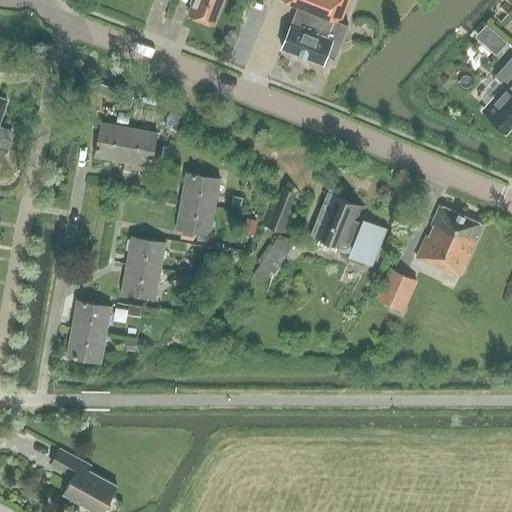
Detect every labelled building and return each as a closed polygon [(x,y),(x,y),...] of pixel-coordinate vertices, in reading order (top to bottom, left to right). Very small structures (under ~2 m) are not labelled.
[(194,0),(189,15),(214,25),(223,0),(194,0)] [(323,64),(328,54),(336,57),(348,25),(341,22),(349,0),(279,0),(298,7),(291,25),(290,25),(281,48),(323,64)] [(495,32),(484,45),(496,55),(507,43),(495,32)] [(511,62),(498,78),(508,88),(485,113),(508,133),(511,127),(511,62)] [(0,152),(2,153),(7,151),(12,135),(10,131),(0,127),(0,121),(7,100),(0,97),(0,152)] [(119,112),(117,124),(128,126),(130,114),(119,112)] [(170,113),(167,127),(177,129),(180,116),(170,113)] [(123,161),(129,128),(101,123),(95,156),(123,161)] [(157,133),(129,128),(123,161),(151,166),(151,163),(160,165),(164,146),(155,144),(157,133)] [(186,173),(181,201),(215,207),(220,179),(186,173)] [(296,189),(280,184),(265,224),(282,230),(296,189)] [(347,249),(349,245),(376,256),(387,230),(366,222),(365,224),(358,221),(364,208),(327,193),(311,234),(320,238),(318,244),(336,251),(338,245),(347,249)] [(215,207),(181,201),(176,228),(182,230),(194,232),(210,234),(215,207)] [(460,276),(483,225),(440,206),(416,258),(447,272),(448,270),(460,276)] [(257,222),(246,220),(243,235),(254,237),(257,222)] [(182,230),(181,238),(193,241),(194,232),(182,230)] [(274,274),(295,242),(280,234),(254,274),(265,281),(271,272),(274,274)] [(132,237),(127,264),(160,270),(165,243),(132,237)] [(214,257),(204,255),(201,269),(211,271),(214,257)] [(160,270),(127,264),(122,292),(155,298),(160,270)] [(417,281),(391,269),(377,300),(404,312),(417,281)] [(183,277),(182,287),(200,289),(201,279),(183,277)] [(72,328),(106,334),(111,306),(77,300),(72,328)] [(129,307),(127,314),(141,317),(143,309),(143,307),(129,304),(129,307)] [(101,362),(106,334),(72,328),(67,356),(101,362)] [(125,341),(123,349),(135,351),(137,341),(125,339),(125,341)] [(90,466),(59,449),(51,464),(73,476),(64,494),(97,511),(102,511),(117,486),(88,471),(90,466)]
